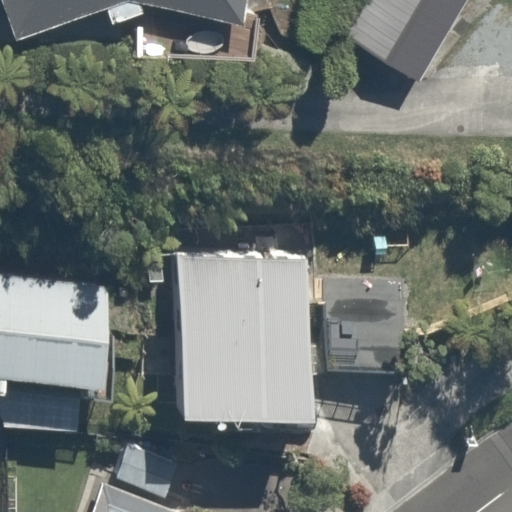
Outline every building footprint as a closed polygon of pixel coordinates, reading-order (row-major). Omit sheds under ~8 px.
[(87,1),(90,12),(131,0),(130,0),(196,0),(238,6),(238,0),(0,0),(0,21),(1,26),(87,1)] [(446,0),(350,0),(333,32),(406,73),(446,0)] [(291,366),(408,373),(414,278),(311,272),(312,245),(163,236),(153,393),(289,402),(291,366)] [(0,267),(0,418),(61,425),(65,385),(88,387),(99,278),(0,267)] [(192,511),(195,505),(97,463),(75,511),(192,511)]
